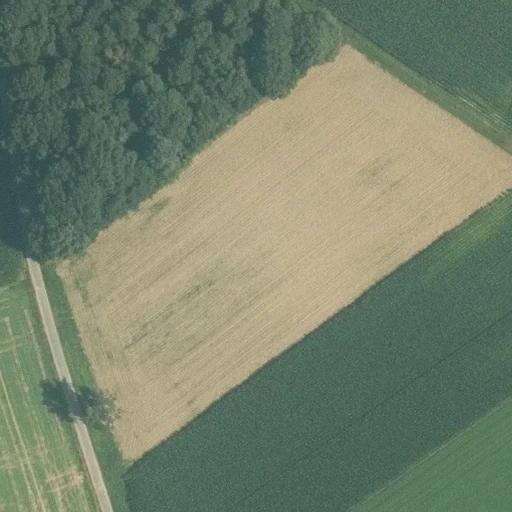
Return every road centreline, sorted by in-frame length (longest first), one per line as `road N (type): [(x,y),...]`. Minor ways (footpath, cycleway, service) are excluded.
road 1 (track): [(104,511),(41,307),(0,76)]
road 2 (track): [(511,146),(286,0)]
